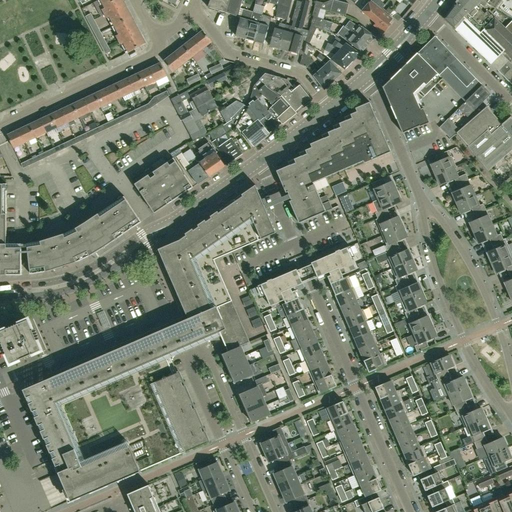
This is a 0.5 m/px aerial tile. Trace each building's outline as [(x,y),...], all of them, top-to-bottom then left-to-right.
[(103,9),(105,13),(125,3),(124,3),(121,0),(100,0),(105,8),(103,9)] [(229,0),(210,0),(208,6),(226,12),(229,0)] [(242,0),(229,0),(226,12),(237,17),(240,8),(242,0)] [(288,0),(279,0),(278,5),(276,17),(284,19),(288,0)] [(305,42),(307,35),(308,30),(305,29),(305,30),(302,29),(309,2),(303,0),(302,2),(300,9),(295,30),(288,50),(298,53),(303,54),(303,51),(305,42)] [(316,1),(314,7),(320,9),(346,16),(349,4),(334,0),(333,0),(324,3),(316,1)] [(457,0),(444,18),(491,64),(502,53),(509,60),(505,63),(510,69),(503,76),(511,84),(511,34),(505,28),(488,12),(484,8),(482,11),(477,6),(479,3),(484,7),(487,3),(482,0),(457,0)] [(482,0),(487,3),(495,9),(502,0),(482,0)] [(279,48),(288,50),(295,30),(300,9),(302,2),(297,1),(292,20),(293,21),(292,26),(286,25),(285,29),(279,48)] [(374,25),(384,34),(391,25),(389,24),(392,20),(371,1),(362,11),(376,23),(374,25)] [(125,3),(105,13),(107,18),(110,16),(115,25),(132,16),(128,9),(128,8),(127,9),(124,4),(125,3)] [(236,35),(246,38),(253,12),(243,9),(240,18),(236,35)] [(246,38),(255,41),(260,23),(262,14),(253,12),(246,38)] [(401,18),(396,13),(393,17),(398,22),(401,18)] [(110,51),(91,14),(86,16),(105,54),(110,51)] [(260,23),(255,41),(264,43),(270,21),(271,17),(262,14),(260,23)] [(135,23),(132,16),(115,25),(119,34),(117,35),(119,40),(139,29),(138,29),(137,30),(135,25),(136,24),(135,23)] [(318,18),(318,17),(314,16),(314,17),(310,27),(316,29),(316,28),(321,30),(324,20),(318,18)] [(345,27),(347,28),(353,33),(369,45),(376,37),(360,25),(358,26),(350,21),(345,27)] [(270,45),(279,48),(285,29),(286,25),(281,23),(279,29),(275,28),(270,45)] [(308,30),(307,35),(313,37),(316,29),(310,27),(308,30)] [(337,34),(347,40),(362,52),(369,45),(353,33),(347,28),(353,33),(351,36),(342,29),(337,34)] [(124,42),(129,52),(145,43),(142,35),(141,35),(140,35),(138,30),(139,30),(139,29),(119,40),(121,44),(124,42)] [(193,38),(202,49),(211,41),(203,31),(193,38)] [(335,41),(333,45),(341,49),(353,57),(352,59),(354,60),(360,54),(336,37),(334,40),(335,41)] [(465,102),(466,101),(482,86),(435,37),(418,53),(455,91),(465,102)] [(184,46),(192,56),(202,49),(193,38),(184,46)] [(309,45),(305,42),(303,51),(308,56),(314,48),(312,47),(309,45)] [(341,49),(333,45),(328,43),(325,51),(336,55),(331,60),(346,70),(354,60),(352,59),(353,57),(341,49)] [(192,56),(184,46),(174,53),(183,64),(192,56)] [(303,54),(301,60),(306,66),(307,66),(313,61),(308,56),(303,51),(303,54)] [(183,64),(174,53),(164,61),(173,72),(183,64)] [(430,123),(423,108),(421,109),(418,103),(442,78),(417,53),(406,64),(401,69),(391,80),(391,79),(386,84),(387,85),(386,91),(385,92),(403,133),(419,126),(420,127),(430,123)] [(491,64),(503,76),(510,69),(505,63),(509,60),(502,53),(491,64)] [(325,65),(322,68),(333,81),(342,73),(330,61),(330,62),(320,54),(316,58),(322,63),(324,64),(325,65)] [(166,76),(165,72),(160,63),(149,68),(155,81),(166,76)] [(218,71),(215,66),(209,69),(211,74),(218,71)] [(138,73),(145,86),(155,81),(149,68),(138,73)] [(322,68),(318,72),(316,69),(311,72),(314,76),(325,89),(333,81),(322,68)] [(128,78),(134,91),(145,86),(138,73),(128,78)] [(284,98),(297,112),(313,99),(298,80),(294,83),(297,87),(295,89),(288,79),(266,73),(265,73),(260,79),(268,87),(284,97),(284,98)] [(192,77),(195,82),(201,80),(198,74),(192,77)] [(195,82),(192,77),(187,79),(189,85),(195,82)] [(117,83),(123,96),(134,91),(128,78),(117,83)] [(254,86),(263,95),(273,106),(270,108),(283,123),(297,113),(297,112),(284,98),(284,97),(268,87),(260,79),(254,85),(254,86)] [(106,88),(112,101),(123,96),(117,83),(106,88)] [(193,109),(213,99),(206,86),(192,95),(195,100),(190,103),(193,109)] [(270,133),(270,132),(281,124),(270,113),(257,100),(263,95),(254,86),(248,107),(260,121),(270,133)] [(490,94),(482,86),(466,101),(475,109),(490,94)] [(112,101),(106,88),(95,94),(101,107),(103,111),(114,106),(112,101)] [(190,97),(188,94),(187,91),(171,99),(174,105),(190,97)] [(151,100),(154,106),(164,99),(161,93),(154,97),(151,100)] [(84,99),(90,112),(101,107),(95,94),(84,99)] [(84,99),(73,104),(79,117),(80,121),(91,115),(90,112),(84,99)] [(193,109),(181,116),(191,135),(200,130),(196,122),(205,118),(203,115),(205,114),(206,115),(208,114),(208,112),(218,107),(213,99),(193,109)] [(141,107),(143,112),(150,109),(154,106),(151,100),(148,104),(141,107)] [(231,109),(236,106),(233,100),(227,103),(231,109)] [(267,204),(264,206),(266,210),(269,209),(273,207),(282,203),(283,203),(287,201),(291,199),(291,200),(290,201),(299,223),(332,209),(329,201),(323,204),(320,197),(313,183),(363,161),(364,163),(391,152),(369,102),(355,108),(357,112),(344,117),(346,121),(333,126),(334,130),(321,135),(323,138),(310,144),(312,147),(299,153),(300,156),(288,162),(289,165),(276,171),(286,193),(288,192),(289,195),(286,197),(281,199),(271,203),(267,204)] [(79,117),(73,104),(62,109),(70,126),(76,123),(74,119),(79,117)] [(487,106),(460,130),(450,138),(449,139),(450,140),(457,133),(468,146),(489,170),(511,150),(511,117),(502,124),(487,106)] [(130,112),(132,117),(143,112),(141,107),(130,112)] [(243,133),(254,146),(270,133),(260,121),(248,107),(244,114),(237,127),(242,134),(243,133)] [(70,126),(62,109),(51,114),(57,127),(59,131),(70,126)] [(119,117),(121,122),(132,117),(130,112),(119,117)] [(40,120),(46,132),(57,127),(51,114),(40,120)] [(108,123),(110,127),(121,122),(119,117),(108,123)] [(450,138),(460,130),(448,118),(439,128),(440,128),(450,138)] [(29,125),(35,137),(46,132),(40,120),(29,125)] [(88,130),(93,127),(90,120),(84,123),(88,130)] [(233,120),(232,121),(211,132),(206,134),(211,142),(236,127),(233,120)] [(97,128),(99,133),(110,127),(108,123),(97,128)] [(18,130),(24,143),(35,137),(29,125),(18,130)] [(86,133),(88,138),(99,133),(97,128),(86,133)] [(18,130),(7,135),(13,147),(24,143),(18,130)] [(75,138),(77,143),(88,138),(86,133),(75,138)] [(64,143),(66,148),(77,143),(75,138),(64,143)] [(229,163),(242,154),(232,138),(222,145),(217,139),(213,141),(229,163)] [(195,154),(196,156),(209,176),(225,165),(209,141),(198,149),(199,151),(195,154)] [(53,148),(55,153),(66,148),(64,143),(53,148)] [(42,153),(45,158),(55,153),(53,148),(42,153)] [(435,175),(456,166),(449,150),(435,156),(438,162),(431,165),(435,175)] [(31,159),(34,164),(45,158),(42,153),(31,159)] [(209,176),(196,156),(191,160),(195,165),(188,170),(198,184),(209,176)] [(155,170),(135,184),(154,213),(193,187),(173,158),(166,163),(163,158),(151,165),(155,170)] [(31,159),(21,164),(23,168),(34,164),(31,159)] [(435,175),(440,185),(454,179),(457,185),(468,180),(466,174),(458,177),(454,167),(456,166),(435,175)] [(505,181),(500,176),(497,179),(501,184),(505,181)] [(373,202),(379,200),(379,199),(397,192),(392,181),(386,184),(383,178),(372,184),(375,190),(369,193),(373,202)] [(468,180),(457,185),(459,190),(452,193),(457,203),(475,195),(468,180)] [(343,182),(332,187),(336,196),(337,195),(347,191),(344,184),(343,182)] [(6,184),(0,183),(0,275),(22,275),(22,244),(6,244),(6,184)] [(184,381),(180,372),(179,371),(173,374),(177,372),(171,357),(187,350),(184,343),(192,340),(204,335),(207,341),(221,335),(228,352),(241,346),(250,342),(214,260),(276,233),(266,210),(264,206),(255,185),(179,238),(180,240),(158,249),(190,322),(184,324),(177,327),(176,324),(50,378),(50,379),(24,390),(27,396),(26,397),(67,491),(71,501),(210,441),(205,431),(203,432),(201,428),(203,427),(195,408),(193,409),(191,405),(194,404),(185,385),(183,386),(182,382),(184,381)] [(401,202),(397,192),(379,199),(379,200),(373,202),(377,212),(375,213),(378,218),(375,219),(375,220),(389,214),(387,208),(401,202)] [(475,195),(457,203),(461,214),(472,209),(474,215),(486,210),(483,204),(479,205),(475,195)] [(27,243),(27,247),(30,274),(44,272),(47,271),(75,263),(78,261),(90,256),(91,255),(103,248),(141,222),(124,196),(86,222),(76,228),(64,234),(40,241),(27,243)] [(486,210),(474,215),(476,220),(470,223),(474,233),(492,225),(486,210)] [(392,219),(389,214),(375,220),(382,235),(403,226),(398,216),(392,219)] [(492,225),(474,233),(478,244),(489,239),(491,244),(505,238),(503,239),(501,234),(497,235),(492,225)] [(407,237),(403,226),(382,235),(387,245),(385,246),(387,252),(399,247),(397,241),(407,237)] [(511,254),(505,238),(491,244),(494,250),(487,253),(491,263),(511,254)] [(347,247),(340,250),(340,249),(336,251),(336,252),(311,263),(318,277),(326,274),(331,283),(343,278),(342,275),(356,269),(347,247)] [(388,260),(392,269),(413,260),(408,249),(401,252),(399,247),(387,252),(375,257),(378,264),(388,260)] [(511,254),(491,263),(496,274),(507,269),(509,274),(511,273),(511,260),(510,256),(511,254)] [(365,260),(358,264),(360,270),(368,266),(365,260)] [(417,270),(413,260),(392,269),(396,279),(395,279),(397,285),(409,280),(406,275),(417,270)] [(294,287),(303,284),(297,269),(272,280),(272,279),(267,281),(268,281),(252,288),(256,296),(264,292),(270,306),(284,300),(285,303),(298,297),(294,287)] [(362,275),(365,282),(371,279),(368,272),(362,275)] [(335,295),(353,287),(349,276),(343,278),(331,283),(335,295)] [(374,287),(371,279),(365,282),(368,289),(374,287)] [(395,286),(402,302),(422,293),(418,283),(411,286),(409,280),(397,285),(395,286)] [(340,306),(358,298),(353,287),(335,295),(340,306)] [(427,303),(422,293),(402,302),(406,312),(405,313),(407,318),(419,313),(416,308),(427,303)] [(371,297),(374,304),(380,301),(377,294),(371,297)] [(285,316),(303,309),(298,297),(285,303),(277,307),(281,316),(282,316),(283,317),(285,316)] [(345,317),(363,309),(361,310),(356,299),(358,298),(340,306),(345,317)] [(384,309),(380,301),(374,304),(378,311),(384,309)] [(303,309),(285,316),(290,327),(308,320),(303,309)] [(350,328),(368,320),(363,309),(345,317),(350,328)] [(97,315),(104,331),(111,328),(104,313),(97,315)] [(421,319),(419,313),(407,318),(414,334),(432,326),(428,316),(421,319)] [(267,324),(273,322),(270,314),(264,317),(267,324)] [(381,319),(384,326),(390,324),(387,316),(381,319)] [(29,319),(0,331),(0,336),(12,363),(42,350),(29,319)] [(308,320),(290,327),(290,328),(292,327),(297,337),(295,338),(313,331),(308,320)] [(354,339),(372,331),(370,332),(366,322),(368,321),(368,320),(350,328),(354,339)] [(276,329),(273,322),(267,324),(270,332),(276,329)] [(393,331),(390,324),(384,326),(387,334),(393,331)] [(437,336),(432,326),(414,334),(418,344),(414,346),(417,352),(428,347),(426,341),(437,336)] [(318,342),(313,331),(295,338),(295,339),(300,349),(318,342)] [(359,350),(377,342),(372,331),(354,339),(359,350)] [(279,336),(273,339),(277,346),(283,344),(279,336)] [(390,341),(393,348),(399,346),(396,338),(390,341)] [(318,342),(300,349),(300,350),(302,349),(306,359),(304,360),(322,353),(318,342)] [(364,361),(382,353),(380,354),(375,344),(377,343),(377,342),(359,350),(364,361)] [(283,344),(277,346),(280,354),(286,351),(283,344)] [(241,346),(228,352),(222,354),(224,359),(226,364),(245,356),(241,346)] [(403,353),(399,346),(393,348),(397,356),(403,353)] [(322,353),(304,360),(309,371),(327,364),(322,353)] [(382,353),(364,361),(369,372),(387,365),(382,353)] [(435,373),(438,380),(450,375),(447,369),(454,366),(449,355),(426,365),(430,375),(435,373)] [(230,373),(249,365),(245,356),(226,364),(230,373)] [(286,368),(292,366),(289,358),(283,361),(286,368)] [(327,364),(309,371),(314,382),(332,375),(327,364)] [(249,365),(230,373),(232,378),(233,378),(235,383),(253,375),(249,365)] [(295,373),(292,366),(286,368),(289,376),(295,373)] [(332,375),(314,382),(319,394),(337,386),(332,375)] [(450,375),(438,380),(441,386),(442,385),(447,396),(467,387),(463,376),(452,381),(450,375)] [(409,386),(415,383),(412,376),(406,379),(409,386)] [(298,380),(292,383),(296,390),(302,388),(298,380)] [(380,398),(398,391),(398,390),(396,391),(391,380),(375,387),(380,398)] [(409,386),(412,393),(418,391),(415,383),(409,386)] [(243,404),(266,394),(261,384),(239,394),(242,399),(241,399),(243,404)] [(467,387),(447,396),(449,395),(456,411),(468,406),(465,400),(472,397),(467,387)] [(302,388),(296,390),(299,398),(305,395),(302,388)] [(380,398),(385,409),(403,402),(398,391),(380,398)] [(266,395),(266,394),(243,404),(247,413),(266,405),(262,396),(266,395)] [(425,406),(421,398),(415,401),(419,408),(425,406)] [(325,409),(330,420),(348,412),(343,401),(325,409)] [(403,402),(385,409),(390,420),(408,413),(403,402)] [(266,405),(247,413),(249,418),(250,418),(252,423),(270,415),(266,405)] [(422,415),(428,413),(425,406),(419,408),(422,415)] [(468,406),(456,411),(459,417),(460,417),(465,427),(485,418),(481,408),(470,412),(468,406)] [(348,412),(330,420),(335,431),(353,423),(348,412)] [(390,420),(394,432),(410,425),(406,414),(408,413),(390,420)] [(485,418),(465,427),(467,426),(471,435),(462,439),(465,446),(474,442),(486,437),(483,431),(490,428),(485,418)] [(307,421),(310,429),(316,426),(313,419),(307,421)] [(428,430),(434,428),(431,420),(425,423),(428,430)] [(339,442),(357,434),(353,423),(335,431),(335,432),(337,431),(342,441),(339,442)] [(296,425),(291,427),(292,429),(288,431),(290,438),(300,435),(296,425)] [(410,425),(394,432),(399,443),(415,436),(410,425)] [(313,436),(319,433),(316,426),(310,429),(313,436)] [(264,453),(287,443),(280,428),(265,435),(267,440),(261,443),(263,448),(262,448),(264,453)] [(431,437),(437,435),(434,428),(428,430),(431,437)] [(335,432),(325,436),(328,442),(338,439),(335,432)] [(339,442),(344,453),(362,445),(357,434),(339,442)] [(399,443),(404,454),(422,446),(422,445),(420,446),(415,436),(399,443)] [(486,437),(474,442),(477,449),(482,446),(487,456),(507,448),(503,437),(488,444),(486,437)] [(316,443),(319,451),(325,448),(322,441),(316,443)] [(438,452),(444,450),(440,442),(434,445),(438,452)] [(278,465),(290,460),(293,458),(287,443),(264,453),(267,458),(269,463),(276,460),(278,465)] [(314,445),(295,449),(296,455),(315,451),(314,445)] [(344,453),(349,464),(367,456),(362,445),(344,453)] [(404,454),(409,465),(427,457),(422,446),(404,454)] [(329,456),(325,448),(319,451),(323,458),(329,456)] [(496,472),(508,467),(505,461),(511,458),(507,448),(487,456),(483,458),(490,474),(496,472)] [(441,459),(447,457),(444,450),(438,452),(441,459)] [(459,450),(449,454),(451,459),(455,458),(461,455),(459,450)] [(349,464),(354,475),(372,467),(367,456),(349,464)] [(433,467),(440,464),(441,464),(432,468),(427,457),(409,465),(413,476),(433,467)] [(203,479),(222,471),(220,466),(220,467),(217,462),(211,465),(208,459),(197,464),(203,479)] [(290,460),(278,465),(281,471),(274,473),(276,478),(275,479),(278,483),(296,475),(290,460)] [(326,465),(329,473),(335,470),(332,463),(326,465)] [(425,491),(431,488),(448,481),(443,483),(438,472),(443,470),(441,464),(440,464),(433,467),(436,473),(425,477),(420,479),(421,481),(421,482),(421,481),(425,491)] [(343,476),(352,472),(350,466),(340,469),(343,476)] [(358,486),(376,478),(372,467),(354,475),(358,486)] [(338,478),(335,470),(329,473),(332,480),(338,478)] [(226,481),(222,471),(203,479),(207,488),(204,490),(204,491),(226,481)] [(300,485),(296,475),(278,483),(282,493),(300,485)] [(361,486),(365,496),(371,494),(381,490),(376,478),(358,486),(359,487),(361,486)] [(172,511),(159,480),(128,494),(135,511),(172,511)] [(226,481),(204,491),(208,500),(212,498),(214,504),(226,499),(223,493),(230,491),(228,486),(228,485),(226,481)] [(432,507),(440,504),(452,499),(452,498),(450,499),(445,488),(450,486),(448,481),(431,488),(434,493),(432,494),(428,496),(428,498),(432,507)] [(201,483),(186,489),(188,493),(202,488),(201,483)] [(330,483),(324,486),(327,491),(332,489),(330,483)] [(307,500),(300,485),(282,493),(284,498),(284,497),(286,502),(293,499),(295,505),(307,500)] [(338,495),(344,492),(341,485),(335,487),(338,495)] [(354,490),(348,493),(351,499),(357,496),(354,490)] [(342,502),(348,500),(344,492),(338,495),(342,502)] [(503,494),(510,511),(511,511),(511,493),(504,497),(503,494)] [(375,511),(378,511),(384,508),(380,499),(381,499),(380,499),(379,497),(373,500),(371,494),(365,496),(354,501),(357,507),(362,505),(364,511),(375,511)] [(510,511),(503,494),(493,498),(498,511),(510,511)] [(195,511),(199,511),(192,496),(185,499),(190,511),(195,511)] [(498,511),(493,498),(483,502),(486,511),(498,511)] [(237,511),(239,511),(237,506),(235,501),(228,504),(226,499),(214,504),(217,511),(237,511)] [(457,511),(452,499),(440,504),(442,509),(439,510),(435,511),(457,511)] [(312,511),(307,500),(295,505),(298,510),(293,511),(312,511)] [(472,507),(474,511),(486,511),(483,502),(472,507)]
